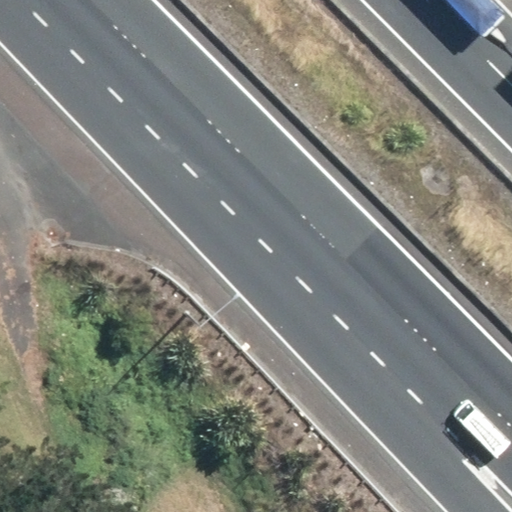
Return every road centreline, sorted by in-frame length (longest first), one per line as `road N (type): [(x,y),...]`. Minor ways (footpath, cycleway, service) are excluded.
road 1 (motorway): [(503,511),(42,0)]
road 2 (motorway): [(511,450),(64,0)]
road 3 (motorway): [(392,0),(511,126)]
